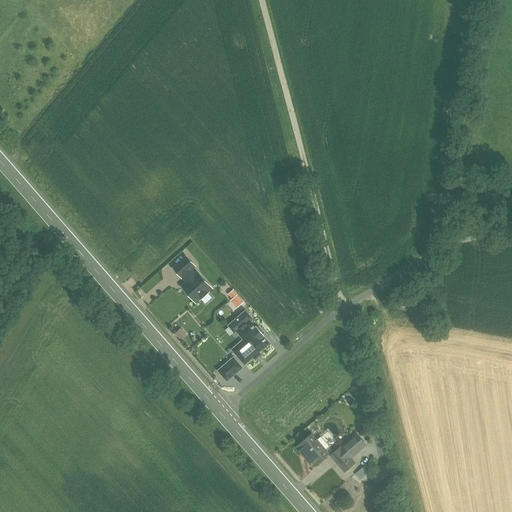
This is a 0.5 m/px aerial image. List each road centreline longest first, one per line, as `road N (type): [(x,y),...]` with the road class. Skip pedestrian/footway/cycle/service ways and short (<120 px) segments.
road 1 (secondary): [(219,412),(0,161)]
road 2 (track): [(261,0),(343,309)]
road 3 (unclassified): [(343,309),(395,511)]
road 4 (unclassified): [(343,309),(438,250),(511,232)]
road 5 (unclassified): [(219,412),(343,309)]
road 6 (secondary): [(306,511),(219,412)]
